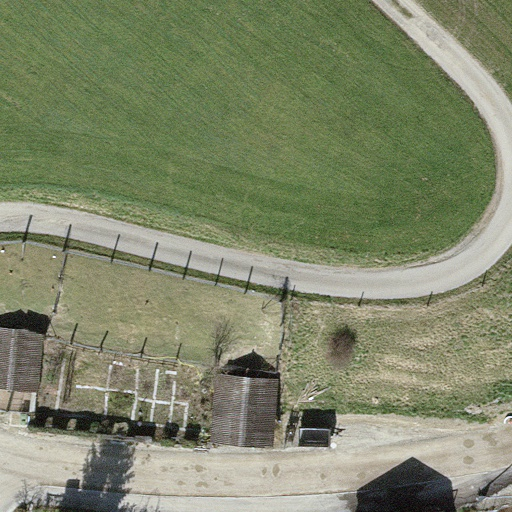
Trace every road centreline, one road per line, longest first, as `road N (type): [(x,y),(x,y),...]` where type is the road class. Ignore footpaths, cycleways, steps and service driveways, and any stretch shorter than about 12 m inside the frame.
road 1 (track): [(511,236),(456,279),(402,291),(310,289),(61,229),(0,230)]
road 2 (track): [(395,0),(501,108),(511,131)]
